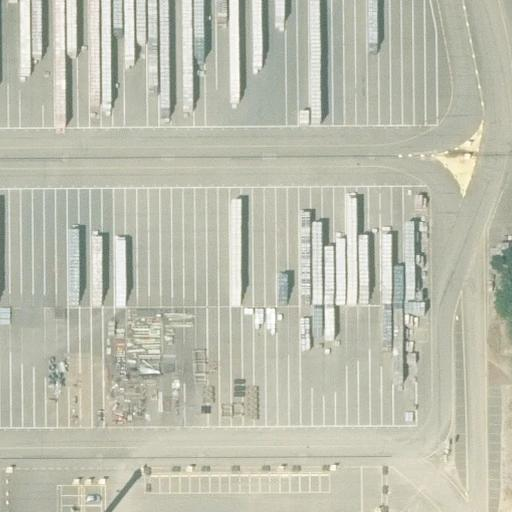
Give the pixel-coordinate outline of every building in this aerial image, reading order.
[(382,187),(360,187),(360,236),(335,236),(335,272),(352,272),(352,301),(393,301),(393,203),(382,203),(382,187)] [(220,255),(209,255),(208,199),(195,199),(195,214),(186,215),(186,189),(161,189),(162,262),(153,262),(153,306),(221,305),(220,255)] [(72,266),(73,305),(93,305),(92,265),(72,266)] [(384,368),(382,314),(364,315),(365,346),(377,346),(378,369),(384,368)] [(335,365),(336,315),(306,315),(306,347),(332,348),(331,365),(335,365)]
